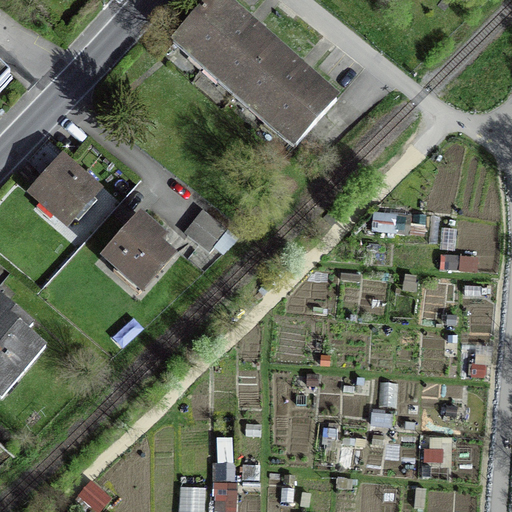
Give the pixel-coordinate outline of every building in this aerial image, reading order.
[(219,0),(211,0),(175,41),(296,146),(335,101),(303,73),(251,27),(219,0)] [(0,83),(10,73),(0,63),(0,83)] [(61,161),(33,192),(69,224),(97,193),(61,161)] [(204,213),(187,236),(210,254),(228,231),(204,213)] [(140,219),(106,258),(143,290),(172,257),(156,244),(161,238),(140,219)] [(33,324),(0,296),(0,397),(2,399),(46,347),(26,331),(33,324)]
